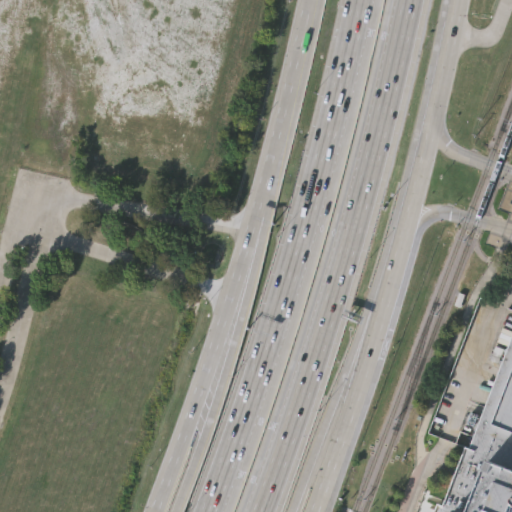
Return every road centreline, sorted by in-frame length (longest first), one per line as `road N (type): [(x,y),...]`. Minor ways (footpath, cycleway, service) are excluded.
road 1 (motorway): [(258,511),(335,287),(407,0)]
road 2 (motorway): [(358,0),(288,277),(209,511)]
road 3 (secondary): [(316,511),(408,222),(456,0)]
road 4 (secondary): [(264,180),(153,511)]
road 5 (secondary): [(264,180),(257,252),(180,497)]
road 6 (secondary): [(301,484),(404,235)]
road 7 (secondary): [(307,0),(264,180)]
